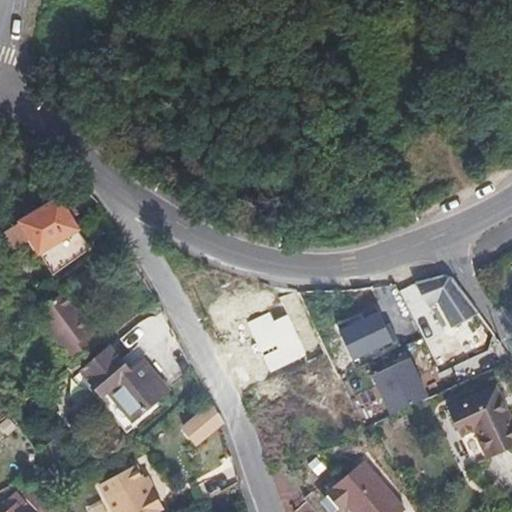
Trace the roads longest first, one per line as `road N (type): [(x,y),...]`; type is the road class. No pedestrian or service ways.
road 1 (residential): [(270,511),(225,391),(129,201)]
road 2 (tertiary): [(129,201),(216,246),(297,270),(358,265),(443,235)]
road 3 (tertiary): [(0,97),(27,109),(129,201)]
road 4 (residential): [(443,235),(511,342)]
